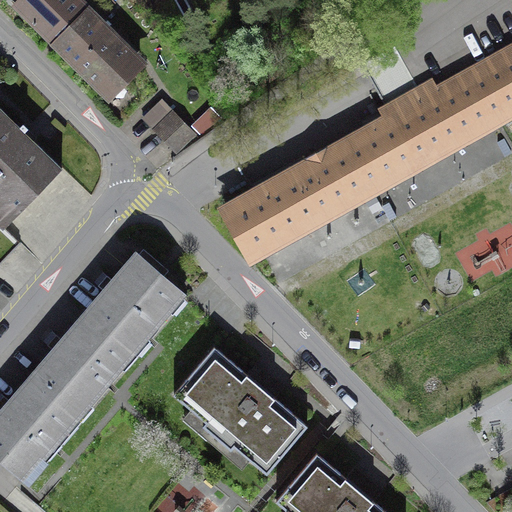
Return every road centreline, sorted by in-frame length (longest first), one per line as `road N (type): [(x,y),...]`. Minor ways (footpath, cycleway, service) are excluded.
road 1 (residential): [(437,478),(140,173)]
road 2 (residential): [(140,173),(0,335)]
road 3 (residential): [(0,29),(140,173)]
